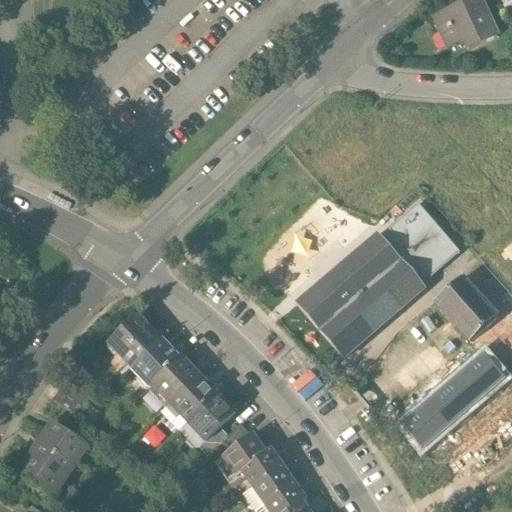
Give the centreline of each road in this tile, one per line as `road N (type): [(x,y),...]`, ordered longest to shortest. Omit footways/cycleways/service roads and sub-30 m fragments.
road 1 (residential): [(126,259),(228,342),(303,421),(365,511)]
road 2 (residential): [(331,61),(126,259)]
road 3 (residential): [(126,259),(36,359),(0,418)]
road 4 (residential): [(331,61),(395,82),(511,87)]
road 5 (residential): [(0,192),(126,259)]
